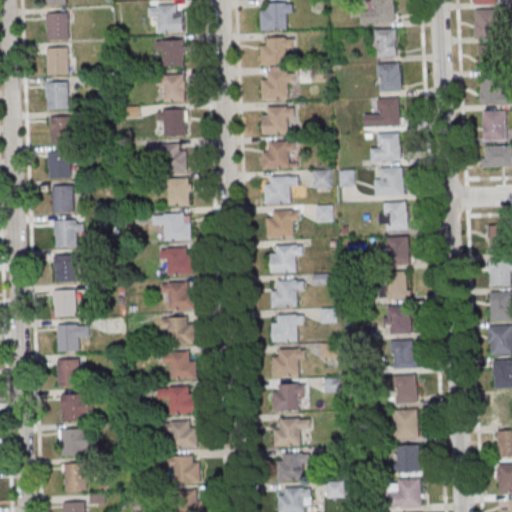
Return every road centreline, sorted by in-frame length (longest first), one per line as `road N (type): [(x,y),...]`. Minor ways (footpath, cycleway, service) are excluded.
road 1 (residential): [(462,511),(438,0)]
road 2 (residential): [(26,511),(6,0)]
road 3 (residential): [(239,511),(220,0)]
